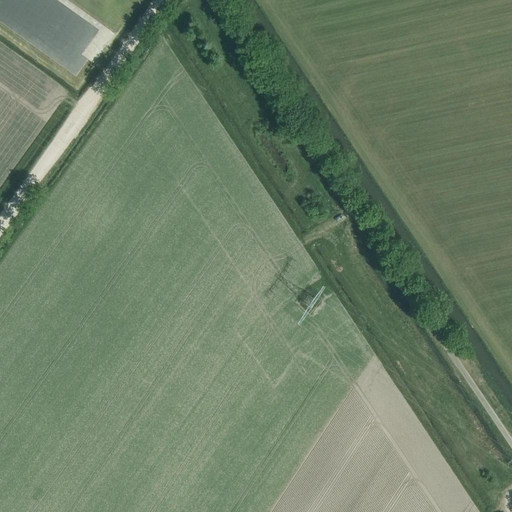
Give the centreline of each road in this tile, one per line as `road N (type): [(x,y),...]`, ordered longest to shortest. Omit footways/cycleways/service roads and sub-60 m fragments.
road 1 (unclassified): [(511,444),(217,0)]
road 2 (unclassified): [(0,225),(160,0)]
